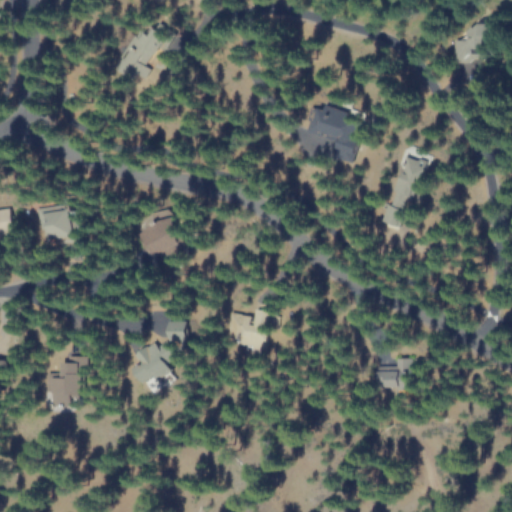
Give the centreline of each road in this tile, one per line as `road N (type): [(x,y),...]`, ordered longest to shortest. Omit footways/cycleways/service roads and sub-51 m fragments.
road 1 (residential): [(26,0),(29,93),(35,113),(69,151),(123,171),(222,190),(262,211),(340,275),(511,361)]
road 2 (residential): [(474,341),(489,295),(493,237),(487,183),(471,145),(417,69),(388,43),(248,0),(203,7),(215,17),(265,7)]
road 3 (residential): [(0,292),(77,277),(89,304),(72,316),(1,292)]
